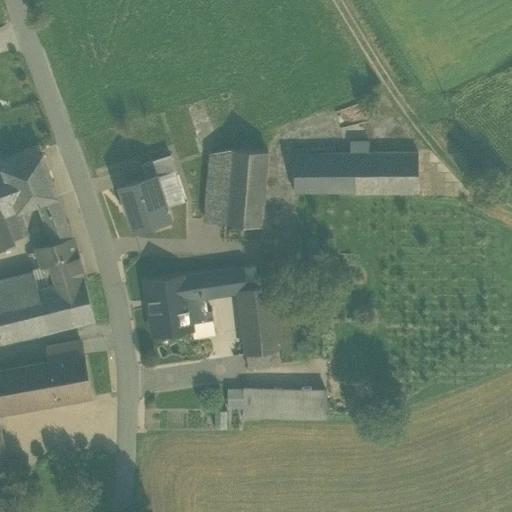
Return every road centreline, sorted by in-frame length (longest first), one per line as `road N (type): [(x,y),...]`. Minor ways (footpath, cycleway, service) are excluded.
road 1 (tertiary): [(125,511),(130,353),(105,246),(13,0)]
road 2 (track): [(511,208),(469,185),(411,122),(337,0)]
road 3 (track): [(411,122),(290,129),(274,254)]
